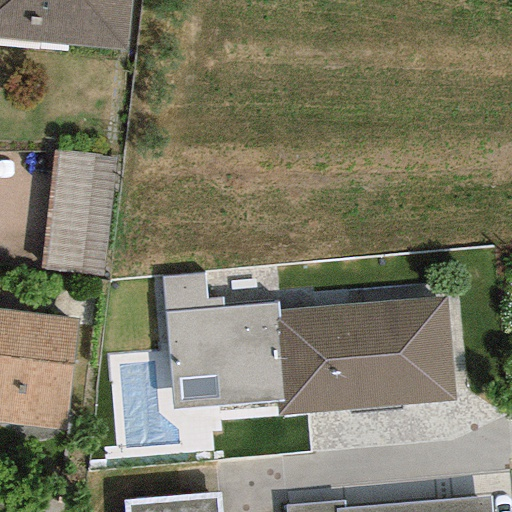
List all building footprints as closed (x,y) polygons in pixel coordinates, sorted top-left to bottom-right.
[(0,0),(0,47),(124,63),(131,0),(0,0)] [(113,159),(53,151),(37,271),(98,279),(113,159)] [(436,309),(253,321),(259,424),(443,412),(436,309)] [(75,324),(0,315),(0,428),(63,435),(75,324)] [(216,511),(215,499),(122,507),(122,511),(216,511)]
